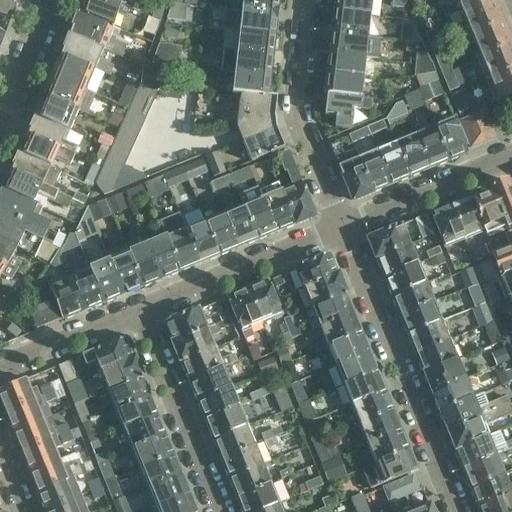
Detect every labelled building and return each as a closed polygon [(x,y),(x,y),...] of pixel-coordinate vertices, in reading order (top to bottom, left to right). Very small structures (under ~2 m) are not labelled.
[(0,0),(0,17),(8,21),(9,17),(12,16),(14,11),(12,8),(14,0),(0,0)] [(82,1),(78,13),(113,28),(120,6),(103,0),(85,0),(85,2),(82,1)] [(162,0),(155,0),(149,17),(157,20),(164,0),(162,0)] [(241,12),(277,16),(279,6),(280,5),(280,0),(230,0),(229,10),(241,12)] [(335,11),(335,12),(370,17),(371,0),(336,0),(336,1),(334,3),(333,9),(335,11)] [(404,0),(403,0),(390,0),(389,7),(403,9),(404,0)] [(494,2),(458,8),(470,37),(503,24),(494,2)] [(184,21),(185,7),(171,5),(166,19),(184,21)] [(241,12),(239,33),(275,37),(275,34),(277,33),(278,27),(276,25),(277,16),(241,12)] [(333,24),(332,33),(368,37),(370,17),(335,12),(334,14),(333,16),(332,22),(333,24)] [(78,13),(70,35),(104,50),(122,58),(127,47),(116,41),(120,31),(113,28),(78,13)] [(402,20),(400,41),(404,41),(406,41),(407,41),(417,42),(420,42),(409,21),(406,21),(402,20)] [(177,26),(164,24),(161,38),(174,40),(177,26)] [(503,24),(470,37),(479,59),(511,45),(503,24)] [(426,35),(429,44),(439,40),(435,31),(426,35)] [(239,33),(236,53),(273,57),(274,47),(275,46),(276,39),(275,38),(275,37),(239,33)] [(330,52),(330,54),(365,58),(366,47),(383,49),(383,47),(403,49),(404,41),(400,41),(368,37),(332,33),(331,42),(329,44),(329,50),(330,52)] [(70,35),(61,56),(95,70),(106,74),(109,67),(98,63),(103,50),(104,50),(70,35)] [(442,49),(439,40),(429,44),(433,53),(442,49)] [(406,41),(405,50),(424,52),(420,42),(417,42),(407,41),(406,41)] [(511,45),(479,59),(488,81),(511,70),(511,45)] [(177,67),(180,48),(159,46),(156,64),(177,67)] [(433,53),(437,64),(447,60),(442,49),(433,53)] [(227,72),(234,74),(270,78),(271,76),(272,75),(273,67),(272,66),(273,57),(236,53),(228,52),(227,72)] [(329,65),(328,74),(363,78),(365,58),(330,54),(330,55),(328,56),(327,63),(329,65)] [(61,56),(53,77),(86,91),(95,70),(61,56)] [(451,71),(447,60),(437,64),(441,74),(451,71)] [(158,86),(160,66),(144,64),(142,84),(158,86)] [(414,64),(412,79),(416,78),(434,75),(430,65),(414,64)] [(511,70),(488,81),(496,98),(497,97),(499,101),(511,96),(511,70)] [(451,71),(441,74),(449,92),(459,88),(451,71)] [(209,92),(232,94),(241,95),(268,97),(269,88),(271,87),(272,80),(270,79),(270,78),(234,74),(225,73),(225,86),(209,85),(209,92)] [(129,74),(126,83),(133,86),(137,78),(129,74)] [(327,95),(327,96),(362,100),(362,99),(360,99),(363,78),(328,74),(327,83),(324,84),(324,91),(325,93),(325,95),(327,95)] [(420,87),(436,80),(434,75),(416,78),(420,87)] [(53,77),(44,97),(77,111),(78,110),(85,114),(93,94),(86,91),(53,77)] [(418,88),(424,102),(442,94),(436,80),(418,88)] [(125,106),(133,87),(126,84),(118,103),(125,106)] [(104,195),(114,192),(157,93),(139,85),(95,184),(104,195)] [(422,98),(418,88),(403,94),(407,104),(422,98)] [(460,92),(451,96),(458,114),(468,110),(460,92)] [(232,94),(231,94),(231,95),(240,96),(236,129),(242,143),(276,130),(274,118),(276,98),(268,97),(241,95),(232,94)] [(368,101),(362,100),(327,96),(325,117),(336,118),(336,120),(337,120),(336,128),(352,130),(352,129),(351,128),(351,124),(358,125),(361,110),(361,109),(367,110),(368,101)] [(44,97),(36,116),(70,132),(77,111),(44,97)] [(395,105),(386,118),(387,122),(407,114),(402,102),(395,105)] [(485,111),(473,116),(483,142),(496,137),(485,111)] [(111,125),(117,127),(122,116),(116,114),(111,125)] [(36,116),(28,135),(74,156),(78,147),(73,145),(77,136),(69,132),(70,132),(36,116)] [(467,143),(469,142),(471,148),(483,142),(473,116),(459,122),(467,143)] [(434,126),(435,128),(449,160),(451,160),(452,161),(458,159),(458,156),(467,153),(465,147),(467,146),(458,125),(457,126),(454,121),(456,121),(455,117),(434,126)] [(378,123),(363,130),(366,137),(381,130),(378,123)] [(102,146),(107,149),(117,128),(110,125),(102,146)] [(435,128),(416,135),(430,168),(438,165),(440,166),(446,163),(447,161),(449,160),(435,128)] [(363,130),(362,129),(344,137),(348,145),(366,137),(363,130)] [(276,130),(242,143),(249,162),(250,162),(250,163),(269,156),(270,157),(273,155),(272,154),(284,149),(276,130)] [(28,135),(19,153),(50,167),(54,158),(70,166),(74,156),(28,135)] [(416,135),(396,143),(410,176),(412,175),(414,176),(420,174),(420,172),(430,168),(416,135)] [(396,143),(377,151),(390,184),(401,180),(403,181),(408,179),(409,177),(410,176),(396,143)] [(101,147),(93,165),(100,168),(108,150),(101,147)] [(291,185),(280,190),(294,224),(315,216),(287,151),(277,156),(284,173),(287,172),(291,185)] [(377,151),(358,159),(372,192),(374,191),(376,192),(382,190),(382,188),(390,184),(377,151)] [(19,153),(11,172),(41,186),(64,196),(68,189),(56,183),(60,173),(50,167),(19,153)] [(226,173),(218,153),(205,158),(212,178),(226,173)] [(343,154),(335,158),(352,200),(372,192),(358,159),(357,159),(356,159),(347,163),(343,156),(344,156),(343,154)] [(201,161),(181,169),(187,183),(207,175),(201,161)] [(94,181),(99,168),(92,165),(87,178),(94,181)] [(253,166),(248,168),(252,178),(256,176),(253,166)] [(248,168),(229,176),(233,185),(234,188),(252,180),(248,168)] [(187,183),(181,169),(163,176),(169,190),(187,183)] [(11,172),(3,189),(33,203),(42,208),(47,199),(53,202),(79,213),(82,205),(57,193),(41,186),(11,172)] [(229,176),(211,184),(215,192),(233,185),(229,176)] [(158,178),(147,183),(153,198),(165,193),(158,178)] [(470,196),(470,197),(485,233),(486,237),(504,229),(507,235),(509,234),(511,242),(511,194),(507,182),(470,196)] [(140,187),(124,193),(127,201),(143,194),(140,187)] [(3,189),(0,195),(0,210),(30,223),(25,232),(43,241),(43,239),(50,225),(37,219),(42,208),(33,204),(33,203),(3,189)] [(280,191),(261,199),(274,232),(284,228),(286,229),(292,227),(293,224),(294,224),(280,190),(279,190),(280,191)] [(239,199),(242,207),(256,240),(258,239),(260,240),(265,238),(266,236),(274,232),(261,199),(257,191),(239,199)] [(76,193),(73,199),(82,204),(85,197),(76,193)] [(125,209),(120,195),(105,201),(110,215),(125,209)] [(453,205),(451,205),(465,240),(485,233),(470,197),(462,201),(460,200),(454,203),(453,205)] [(110,215),(105,201),(87,208),(93,222),(110,215)] [(441,210),(431,214),(433,218),(432,219),(441,242),(442,241),(445,248),(465,240),(451,205),(449,206),(448,205),(441,208),(441,210)] [(87,207),(74,233),(78,242),(98,234),(93,222),(87,208),(87,207)] [(242,207),(223,215),(237,248),(246,244),(248,245),(253,243),(254,241),(256,240),(242,207)] [(0,210),(0,237),(17,248),(34,258),(40,247),(55,254),(58,249),(43,241),(25,232),(30,223),(0,210)] [(223,215),(204,223),(218,256),(219,255),(221,256),(227,254),(228,251),(237,248),(223,215)] [(161,225),(166,238),(180,271),(181,271),(182,272),(188,269),(189,267),(199,263),(185,230),(180,217),(161,225)] [(204,223),(185,230),(199,263),(206,260),(208,261),(215,259),(216,256),(218,256),(204,223)] [(376,257),(377,259),(412,244),(405,228),(404,229),(403,224),(369,238),(373,248),(372,250),(374,256),(376,257)] [(57,232),(51,244),(58,248),(65,236),(57,232)] [(69,233),(59,250),(60,254),(80,246),(78,242),(74,233),(69,233)] [(0,237),(0,262),(6,267),(7,266),(17,273),(22,265),(12,258),(17,248),(0,237)] [(166,238),(147,246),(160,279),(169,276),(171,277),(177,274),(178,272),(180,271),(166,238)] [(412,244),(377,259),(378,261),(378,263),(380,269),(382,269),(385,277),(419,263),(412,244)] [(147,246),(127,254),(141,287),(142,286),(144,288),(150,285),(151,283),(160,279),(147,246)] [(480,261),(491,256),(490,255),(493,254),(490,246),(477,251),(480,261)] [(490,255),(491,256),(511,308),(511,246),(493,254),(490,255)] [(442,254),(439,247),(426,253),(429,260),(442,254)] [(53,268),(64,264),(60,254),(59,250),(50,266),(53,268)] [(127,254),(109,262),(122,295),(130,291),(132,293),(138,290),(139,288),(141,287),(127,254)] [(296,269),(296,270),(298,274),(297,275),(303,290),(339,275),(339,274),(337,275),(329,255),(296,269)] [(441,255),(429,260),(433,268),(445,264),(441,255)] [(463,258),(452,262),(455,270),(466,266),(463,258)] [(109,262),(90,270),(103,303),(104,302),(106,303),(112,301),(112,299),(122,295),(109,262)] [(419,263),(385,277),(389,287),(388,289),(390,295),(392,296),(393,296),(427,281),(419,263)] [(465,289),(467,288),(477,284),(471,268),(459,273),(465,289)] [(89,269),(69,276),(81,307),(83,311),(92,307),(94,308),(100,306),(101,303),(103,303),(90,270),(89,270),(89,269)] [(283,274),(274,277),(277,284),(286,281),(283,274)] [(339,275),(303,290),(311,309),(345,295),(345,293),(345,291),(343,285),(341,284),(338,277),(339,276),(339,275)] [(48,285),(48,287),(62,319),(83,311),(81,307),(69,276),(48,285)] [(26,302),(27,304),(36,330),(62,319),(48,287),(44,277),(35,291),(32,293),(26,302)] [(427,281),(393,296),(394,300),(393,302),(395,307),(397,308),(400,315),(435,301),(427,281)] [(271,285),(270,286),(268,282),(258,286),(256,285),(251,287),(250,289),(247,291),(261,325),(274,319),(282,316),(279,309),(280,308),(271,285)] [(475,306),(485,302),(477,284),(467,288),(475,306)] [(495,284),(486,287),(494,306),(503,302),(495,284)] [(0,297),(3,300),(8,292),(0,287),(0,297)] [(20,300),(26,302),(32,293),(26,289),(20,300)] [(238,295),(228,299),(230,303),(229,304),(238,326),(239,326),(242,332),(245,340),(254,337),(251,329),(261,325),(247,291),(246,291),(244,290),(239,292),(238,295)] [(292,293),(281,298),(284,304),(295,300),(292,293)] [(345,295),(311,309),(315,320),(313,321),(310,325),(313,332),(319,329),(353,314),(350,306),(351,303),(349,298),(346,298),(345,295)] [(435,301),(400,315),(405,325),(404,327),(406,333),(408,333),(408,334),(443,320),(435,301)] [(484,325),(494,322),(486,302),(485,302),(476,306),(484,325)] [(165,323),(174,343),(208,329),(218,324),(214,316),(204,319),(202,314),(201,314),(199,309),(165,323)] [(223,322),(230,319),(228,313),(221,317),(223,322)] [(353,314),(319,329),(327,348),(361,334),(361,332),(361,330),(359,324),(357,323),(353,314)] [(289,318),(285,320),(292,339),(300,336),(298,331),(294,330),(289,318)] [(208,329),(174,343),(172,343),(173,345),(174,344),(177,352),(177,354),(179,359),(181,360),(182,363),(216,348),(212,337),(222,332),(221,330),(233,325),(231,319),(218,324),(208,329)] [(443,320),(408,334),(409,337),(409,339),(411,346),(413,346),(416,354),(451,339),(443,320)] [(494,322),(484,326),(492,344),(503,340),(495,321),(494,322)] [(21,330),(11,323),(6,330),(15,337),(21,330)] [(289,334),(282,336),(287,348),(293,345),(289,334)] [(327,348),(335,368),(369,354),(366,345),(366,343),(364,337),(362,337),(361,334),(327,348)] [(126,339),(91,353),(94,361),(99,372),(133,358),(126,339)] [(451,339),(416,354),(420,364),(419,366),(422,371),(424,372),(424,373),(459,359),(451,339)] [(255,346),(249,349),(253,361),(260,358),(255,346)] [(216,348),(182,363),(183,364),(182,366),(184,373),(186,373),(190,382),(224,368),(224,367),(237,362),(233,354),(221,359),(216,348)] [(284,349),(273,354),(279,368),(290,363),(284,349)] [(510,359),(506,350),(495,354),(499,364),(510,359)] [(91,353),(83,356),(84,360),(83,361),(85,365),(94,361),(91,353)] [(343,387),(377,373),(376,371),(377,369),(375,363),(373,363),(369,354),(335,368),(343,387)] [(133,358),(99,372),(107,392),(142,378),(141,375),(141,373),(139,368),(137,367),(133,358)] [(272,358),(256,364),(261,375),(276,369),(272,358)] [(459,359),(424,373),(425,376),(424,378),(426,383),(429,384),(432,393),(467,378),(459,359)] [(71,361),(59,367),(66,386),(79,380),(71,361)] [(298,382),(290,363),(279,368),(286,387),(298,382)] [(224,368),(190,382),(194,390),(193,393),(195,399),(197,399),(198,401),(232,387),(224,368)] [(377,373),(343,387),(350,406),(385,392),(381,383),(382,381),(380,376),(378,375),(377,373)] [(142,378),(107,392),(115,411),(150,397),(146,387),(147,385),(144,380),(142,380),(142,378)] [(467,378),(432,393),(436,402),(435,404),(437,409),(439,410),(440,412),(474,397),(467,378)] [(0,390),(0,399),(6,413),(36,400),(40,399),(36,389),(32,390),(27,379),(0,390)] [(58,380),(40,388),(43,397),(61,389),(58,380)] [(87,400),(79,380),(66,386),(74,405),(87,400)] [(286,388),(294,407),(306,402),(298,383),(286,388)] [(248,395),(251,402),(272,393),(269,386),(248,395)] [(232,387),(198,401),(199,403),(197,406),(200,411),(202,412),(206,421),(240,407),(232,387)] [(61,389),(43,397),(46,405),(64,397),(61,389)] [(385,392),(350,406),(358,426),(393,412),(392,410),(393,408),(391,403),(389,402),(385,392)] [(474,397),(440,412),(441,414),(440,416),(442,421),(444,422),(448,431),(482,416),(507,405),(504,398),(488,404),(484,394),(474,397)] [(150,397),(115,411),(123,431),(158,417),(156,414),(157,412),(155,406),(153,406),(150,397)] [(287,397),(276,401),(280,412),(292,408),(287,397)] [(36,400),(6,413),(14,433),(44,421),(39,409),(44,407),(40,399),(36,400)] [(83,402),(74,405),(82,425),(91,421),(83,402)] [(482,416),(448,431),(451,440),(450,442),(453,448),(455,449),(455,450),(499,431),(495,421),(511,414),(508,405),(482,416)] [(240,407),(206,421),(209,429),(209,432),(211,437),(213,438),(214,440),(248,426),(240,407)] [(306,408),(296,412),(302,425),(311,421),(306,408)] [(393,412),(358,426),(366,445),(401,431),(397,423),(398,421),(396,415),(394,414),(393,412)] [(158,417),(123,431),(132,450),(166,436),(161,426),(163,425),(160,418),(158,418),(158,417)] [(44,421),(14,433),(22,453),(52,440),(56,438),(53,428),(48,430),(44,421)] [(91,421),(82,425),(90,444),(98,441),(91,421)] [(55,428),(59,437),(70,432),(66,423),(55,428)] [(302,426),(310,446),(318,443),(310,423),(302,426)] [(248,426),(214,440),(215,442),(214,444),(216,451),(219,451),(222,459),(256,445),(248,426)] [(401,431),(366,445),(374,464),(408,450),(408,449),(409,447),(407,441),(404,440),(401,431)] [(499,431),(455,450),(456,452),(456,454),(458,460),(460,460),(463,469),(498,455),(503,452),(507,451),(499,431)] [(70,432),(59,437),(63,445),(73,440),(70,432)] [(258,445),(269,440),(266,433),(255,438),(258,445)] [(166,436),(132,450),(140,470),(174,456),(172,453),(173,451),(171,445),(169,444),(166,436)] [(56,438),(52,440),(22,453),(30,473),(60,460),(56,449),(60,447),(56,438)] [(99,440),(90,444),(98,464),(106,460),(99,440)] [(269,440),(258,445),(261,452),(272,448),(269,440)] [(310,446),(318,465),(327,462),(319,442),(318,443),(310,446)] [(256,445),(222,459),(225,468),(224,470),(227,478),(229,479),(230,479),(264,465),(256,445)] [(408,450),(374,464),(382,485),(389,482),(390,483),(413,473),(412,472),(416,470),(413,461),(414,459),(412,453),(409,453),(408,450)] [(498,455),(463,469),(467,478),(466,480),(468,486),(470,486),(471,488),(506,474),(501,462),(506,460),(503,452),(498,455)] [(174,456),(140,470),(148,489),(181,475),(177,465),(178,463),(176,458),(174,457),(174,456)] [(60,460),(30,473),(38,493),(64,482),(68,480),(72,478),(69,469),(65,471),(60,460)] [(106,461),(98,464),(106,484),(114,480),(106,461)] [(327,462),(318,465),(326,484),(335,481),(327,462)] [(83,464),(69,469),(72,477),(86,472),(83,464)] [(264,465),(230,479),(230,481),(230,483),(232,489),(234,490),(238,499),(272,484),(264,465)] [(283,473),(274,476),(277,483),(285,478),(283,473)] [(506,474),(471,488),(472,491),(471,493),(473,498),(475,499),(479,507),(511,493),(511,484),(510,485),(506,474)] [(181,475),(148,489),(156,508),(189,494),(188,491),(189,490),(187,484),(185,483),(181,475)] [(413,477),(408,479),(407,478),(382,488),(389,504),(414,494),(414,492),(418,490),(413,477)] [(64,482),(38,493),(46,511),(81,496),(73,478),(68,480),(64,482)] [(100,478),(91,481),(95,490),(103,486),(100,478)] [(319,479),(304,486),(307,493),(321,486),(319,479)] [(115,480),(106,484),(113,503),(123,499),(115,480)] [(272,484),(238,499),(241,507),(240,509),(241,511),(260,511),(280,504),(272,484)] [(358,489),(360,494),(362,497),(375,492),(371,484),(358,489)] [(101,488),(93,492),(96,499),(105,495),(101,488)] [(511,511),(511,493),(479,507),(480,511),(511,511)] [(189,494),(156,508),(157,511),(196,511),(193,504),(194,502),(192,496),(190,496),(189,494)] [(360,494),(349,498),(354,511),(367,511),(362,497),(360,494)] [(87,511),(81,496),(46,511),(87,511)] [(320,510),(333,504),(330,498),(318,503),(320,510)] [(129,511),(124,499),(114,503),(117,511),(129,511)]
